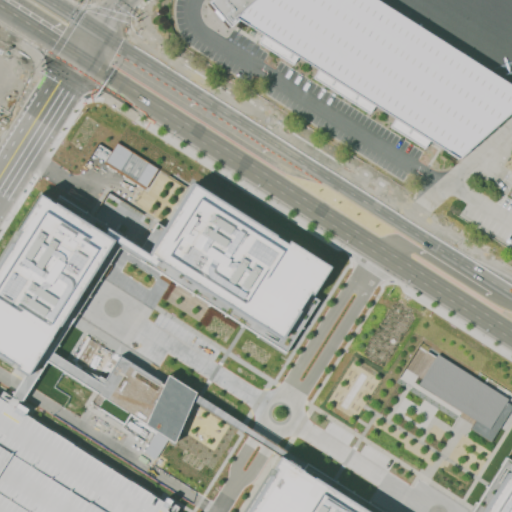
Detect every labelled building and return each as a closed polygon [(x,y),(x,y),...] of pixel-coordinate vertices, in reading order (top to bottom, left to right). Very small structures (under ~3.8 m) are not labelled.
[(376,0),(511,86),(511,112),(458,160),(428,141),(424,149),(388,127),(393,119),(373,107),(369,114),(312,78),(317,71),(296,58),(291,65),(256,43),(261,35),(235,20),(229,26),(208,2),(210,0),(376,0)] [(147,253),(190,183),(284,242),(285,240),(327,266),(309,294),(306,291),(278,335),(147,253)] [(37,195),(109,241),(24,375),(13,368),(14,366),(0,356),(0,256),(16,231),(15,230),(37,195)] [(420,341),(428,346),(425,351),(433,356),(435,353),(506,398),(504,401),(511,405),(489,441),(468,429),(472,423),(397,377),(420,341)] [(117,354),(161,383),(166,375),(193,392),(192,396),(171,443),(143,424),(127,414),(121,423),(88,402),(95,391),(97,387),(117,354)] [(0,511),(0,389),(14,398),(18,400),(16,403),(25,408),(22,414),(160,501),(163,497),(177,506),(173,511),(0,511)] [(365,511),(277,456),(268,468),(271,470),(244,511),(365,511)] [(511,511),(478,511),(511,459),(511,511)]
